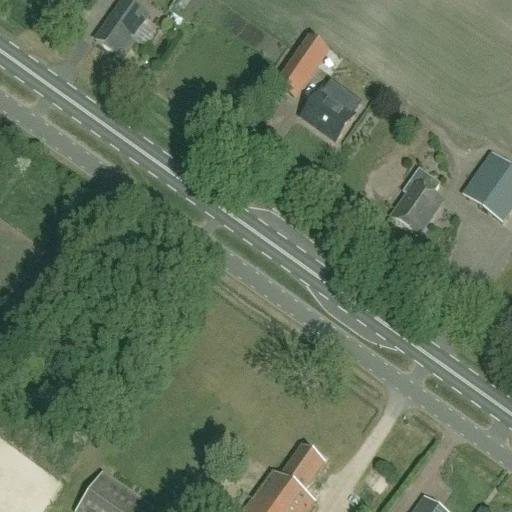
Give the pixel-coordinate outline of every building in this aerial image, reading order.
[(131,43),(148,19),(125,3),(96,45),(123,63),(135,46),(131,43)] [(301,57),(278,89),(294,101),(317,68),(327,55),(310,44),(301,57)] [(301,121),(336,146),(355,120),(336,106),(341,100),(325,88),(301,121)] [(477,149),(466,164),(475,170),(485,155),(477,149)] [(503,226),(511,214),(511,169),(494,157),(464,198),(503,226)] [(441,188),(419,173),(403,196),(408,200),(393,222),(418,240),(442,206),(433,199),(441,188)] [(304,495),(325,465),(303,449),(282,479),(273,474),(246,511),(310,511),(316,504),(304,495)] [(152,511),(102,477),(78,511),(152,511)] [(438,511),(425,502),(417,511),(438,511)]
